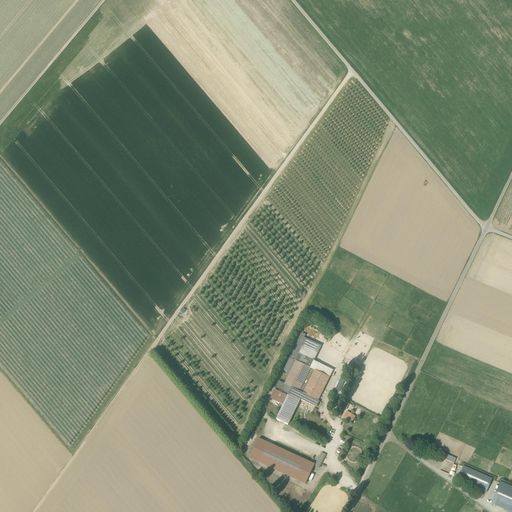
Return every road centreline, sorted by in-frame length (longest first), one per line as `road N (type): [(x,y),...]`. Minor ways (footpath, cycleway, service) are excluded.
road 1 (track): [(33,511),(351,70)]
road 2 (unclassified): [(485,228),(348,511)]
road 3 (track): [(485,228),(292,0)]
road 4 (track): [(0,123),(103,0)]
road 5 (unknown): [(386,433),(502,511)]
